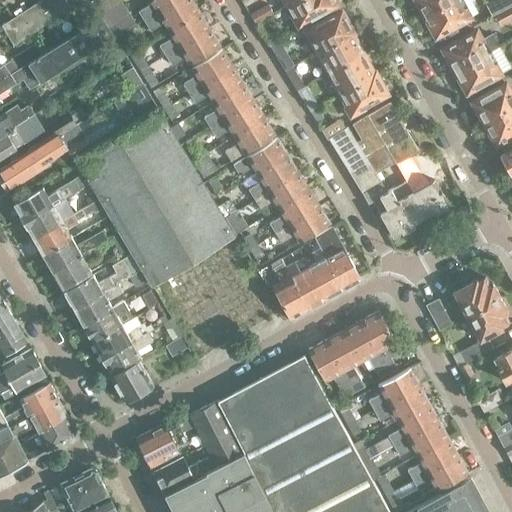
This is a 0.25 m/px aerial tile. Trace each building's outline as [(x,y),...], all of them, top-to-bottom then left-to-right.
[(39,0),(1,24),(13,45),(84,0),(39,0)] [(91,0),(101,15),(113,34),(115,38),(117,37),(125,31),(139,23),(124,0),(91,0)] [(150,0),(152,2),(138,10),(144,19),(174,0),(150,0)] [(198,9),(192,0),(174,0),(144,19),(150,28),(163,20),(168,28),(198,9)] [(336,0),(296,0),(291,3),(303,23),(338,3),(336,0)] [(416,0),(424,15),(451,0),(416,0)] [(459,0),(451,0),(424,15),(436,36),(469,17),(459,0)] [(491,15),(511,2),(511,0),(489,0),(485,3),(491,15)] [(511,2),(491,15),(497,26),(511,17),(511,2)] [(249,13),(256,23),(274,13),(268,3),(249,13)] [(173,36),(159,44),(165,53),(209,26),(198,9),(168,28),(173,36)] [(318,51),(354,32),(342,11),(307,31),(318,51)] [(30,88),(113,34),(101,15),(48,49),(11,73),(0,79),(0,99),(2,98),(0,94),(0,92),(17,82),(23,78),(30,88)] [(219,43),(209,26),(165,53),(171,62),(184,54),(189,62),(219,43)] [(455,70),(489,52),(476,30),(443,48),(455,70)] [(134,45),(125,31),(117,37),(125,50),(134,45)] [(329,71),(365,51),(354,32),(318,51),(329,71)] [(48,49),(43,40),(35,44),(34,43),(11,58),(12,59),(4,63),(4,64),(0,66),(0,79),(11,73),(48,49)] [(280,40),(271,45),(285,68),(294,63),(280,40)] [(197,74),(183,82),(189,92),(233,65),(222,47),(192,66),(197,74)] [(340,91),(376,72),(365,51),(329,71),(340,91)] [(501,74),(489,52),(455,70),(467,93),(501,74)] [(140,69),(147,65),(140,54),(133,59),(140,69)] [(147,65),(140,69),(151,87),(158,83),(147,65)] [(243,82),(233,65),(189,92),(194,100),(207,91),(213,100),(243,82)] [(305,85),(293,65),(285,70),(297,90),(305,85)] [(376,72),(340,91),(347,104),(346,108),(351,116),(366,108),(365,105),(387,92),(376,72)] [(243,82),(213,100),(217,108),(204,116),(210,125),(253,98),(243,82)] [(484,124),(511,108),(511,94),(506,84),(473,102),(484,124)] [(164,107),(171,103),(164,92),(160,85),(153,90),(164,107)] [(47,103),(42,96),(31,102),(22,107),(20,104),(6,111),(0,114),(0,135),(37,112),(36,110),(47,103)] [(310,111),(318,106),(312,96),(304,101),(310,111)] [(253,98),(210,125),(215,134),(229,126),(234,134),(264,115),(253,98)] [(390,100),(366,114),(394,162),(395,161),(396,163),(400,161),(416,189),(411,191),(419,205),(410,210),(417,223),(436,212),(440,213),(444,211),(446,206),(449,204),(434,178),(423,185),(407,157),(418,150),(413,141),(416,139),(422,148),(432,141),(416,112),(402,121),(390,100)] [(70,110),(76,120),(88,113),(81,103),(70,110)] [(171,103),(164,107),(171,119),(178,115),(171,103)] [(157,105),(93,144),(92,145),(74,155),(84,171),(90,182),(152,285),(235,235),(180,143),(172,130),(157,105)] [(318,106),(310,111),(322,130),(330,126),(318,106)] [(50,120),(58,133),(70,126),(77,121),(76,120),(70,110),(69,108),(50,120)] [(511,136),(511,108),(484,124),(496,145),(511,136)] [(37,112),(0,135),(0,156),(24,141),(46,127),(37,112)] [(394,162),(366,114),(352,123),(361,138),(357,141),(347,125),(329,137),(362,191),(381,180),(376,173),(394,162)] [(231,160),(275,133),(264,115),(234,134),(220,142),(231,160)] [(77,137),(70,126),(58,133),(56,129),(29,147),(31,151),(0,170),(0,173),(8,187),(55,158),(54,156),(67,148),(72,156),(74,155),(92,145),(93,144),(86,132),(77,137)] [(172,130),(180,143),(186,139),(187,138),(180,126),(172,130)] [(187,138),(186,139),(193,151),(200,147),(193,135),(187,138)] [(258,173),(288,154),(277,136),(234,164),(240,174),(253,165),(257,171),(258,173)] [(511,146),(501,153),(502,155),(500,156),(505,165),(507,164),(511,172),(511,146)] [(206,151),(196,157),(193,159),(203,176),(216,168),(206,151)] [(255,198),(299,171),(288,154),(258,173),(257,171),(244,180),(255,198)] [(73,192),(74,191),(90,182),(84,171),(68,181),(68,182),(59,187),(59,188),(48,194),(43,186),(14,202),(24,219),(73,192)] [(278,206),(309,187),(299,171),(255,198),(261,207),(274,199),(278,206)] [(222,186),(215,174),(207,179),(214,191),(222,186)] [(381,180),(362,191),(369,202),(373,200),(393,236),(403,231),(408,232),(415,228),(416,224),(417,223),(410,210),(419,205),(411,191),(404,179),(386,189),(381,180)] [(284,215),(271,223),(275,231),(319,204),(309,187),(278,206),(284,215)] [(73,192),(24,219),(33,234),(70,213),(67,206),(69,205),(67,201),(76,196),(73,192)] [(97,211),(102,208),(104,207),(98,196),(76,209),(70,213),(33,234),(43,252),(72,236),(66,226),(78,219),(78,218),(95,208),(97,211)] [(222,203),(229,214),(236,210),(230,199),(222,203)] [(330,221),(319,204),(275,231),(281,240),(294,232),(300,241),(330,221)] [(236,210),(229,214),(236,225),(243,220),(236,210)] [(342,288),(361,278),(338,238),(339,237),(332,225),(315,236),(321,247),(320,248),(342,288)] [(110,236),(117,232),(114,226),(104,232),(102,229),(89,237),(77,244),(72,236),(43,252),(52,269),(107,238),(110,236)] [(110,236),(110,237),(119,253),(127,249),(117,232),(110,236)] [(249,248),(257,243),(250,232),(243,237),(249,248)] [(107,238),(52,269),(62,286),(91,270),(86,261),(99,254),(105,251),(101,242),(107,239),(107,238)] [(257,243),(249,248),(256,259),(263,254),(257,243)] [(315,262),(309,265),(308,266),(326,297),(342,288),(320,248),(311,253),(315,262)] [(119,283),(118,282),(130,275),(140,269),(130,253),(121,258),(122,258),(112,264),(116,272),(98,282),(93,274),(64,290),(74,308),(119,283)] [(308,307),(326,297),(308,266),(309,265),(304,256),(294,261),(295,262),(287,266),(286,267),(308,307)] [(284,261),(274,267),(273,267),(276,272),(281,281),(272,286),(290,317),(308,307),(286,267),(287,266),(284,261)] [(140,269),(130,275),(135,285),(145,280),(140,269)] [(492,281),(489,282),(486,275),(455,291),(466,314),(499,296),(492,281)] [(82,322),(111,305),(108,300),(121,293),(120,292),(123,291),(119,283),(74,308),(82,322)] [(92,338),(134,314),(130,307),(129,307),(126,302),(129,300),(127,296),(111,305),(82,322),(92,338)] [(499,296),(466,314),(478,335),(509,319),(506,314),(508,312),(499,296)] [(438,297),(426,304),(439,329),(451,323),(438,297)] [(0,331),(16,322),(6,305),(0,308),(0,331)] [(397,368),(390,356),(401,350),(379,310),(361,319),(390,372),(397,368)] [(134,314),(92,338),(102,356),(146,331),(147,331),(153,328),(151,323),(146,326),(144,322),(139,324),(134,314)] [(390,372),(361,319),(344,329),(361,360),(368,356),(380,378),(390,372)] [(0,350),(2,354),(26,339),(16,322),(0,331),(0,350)] [(344,329),(326,339),(355,391),(364,386),(352,365),(361,360),(344,329)] [(136,349),(152,340),(146,331),(102,356),(111,373),(138,357),(140,357),(136,349)] [(459,366),(467,362),(494,348),(488,336),(487,337),(485,333),(478,337),(479,340),(453,354),(459,366)] [(181,336),(166,344),(172,355),(187,346),(181,336)] [(355,391),(326,339),(308,348),(325,380),(334,375),(346,396),(355,391)] [(511,346),(493,356),(505,380),(511,376),(511,346)] [(0,382),(38,361),(31,348),(2,365),(5,370),(0,372),(0,382)] [(219,400),(218,400),(244,451),(243,451),(274,511),(390,511),(373,480),(363,460),(357,450),(322,384),(305,354),(219,399),(219,400)] [(138,357),(111,373),(117,385),(115,389),(119,396),(123,396),(125,399),(153,384),(138,357)] [(0,392),(1,392),(4,398),(46,375),(38,361),(0,382),(0,392)] [(467,362),(459,366),(465,377),(473,373),(467,362)] [(371,410),(419,383),(409,366),(378,383),(383,391),(366,401),(371,410)] [(23,406),(12,412),(5,416),(10,425),(59,398),(50,382),(19,399),(23,406)] [(398,418),(429,401),(419,383),(371,410),(377,419),(393,410),(398,418)] [(502,402),(495,389),(477,399),(483,411),(502,402)] [(68,414),(59,398),(10,425),(14,433),(32,423),(37,431),(68,414)] [(244,451),(218,400),(217,399),(188,414),(189,415),(194,425),(215,466),(243,451),(244,451)] [(429,401),(398,418),(403,427),(386,436),(391,445),(439,419),(429,401)] [(14,433),(10,425),(5,416),(0,406),(0,474),(27,460),(14,433)] [(347,423),(354,419),(348,409),(341,412),(347,423)] [(68,414),(37,431),(23,439),(29,451),(44,444),(47,450),(72,436),(74,433),(75,429),(74,425),(68,414)] [(194,425),(189,415),(177,421),(175,416),(136,437),(151,465),(179,451),(175,444),(186,438),(182,431),(194,425)] [(354,419),(347,423),(355,436),(361,432),(354,419)] [(417,453),(448,436),(439,419),(391,445),(396,454),(412,445),(417,453)] [(503,446),(506,445),(511,441),(511,427),(497,435),(503,446)] [(410,480),(458,454),(448,436),(417,453),(422,462),(405,471),(410,480)] [(511,441),(506,445),(503,446),(511,464),(511,441)] [(363,460),(370,456),(364,446),(357,450),(363,460)] [(206,470),(206,472),(165,493),(174,511),(274,511),(243,451),(215,466),(206,470)] [(458,454),(410,480),(420,498),(468,472),(458,454)] [(370,456),(363,460),(373,480),(383,474),(381,471),(378,472),(370,456)] [(165,491),(203,471),(198,462),(187,467),(182,457),(155,471),(165,491)] [(61,483),(69,498),(88,489),(86,486),(102,478),(97,469),(91,467),(61,483)] [(386,494),(393,490),(384,474),(377,478),(386,494)] [(489,511),(470,476),(403,511),(489,511)] [(69,498),(75,511),(83,511),(86,511),(84,506),(109,493),(102,478),(86,486),(88,489),(69,498)] [(393,490),(386,494),(391,504),(398,500),(393,490)] [(52,493),(49,495),(44,500),(48,509),(56,505),(57,504),(52,493)] [(83,511),(116,511),(118,511),(109,493),(84,506),(86,511),(83,511)] [(44,500),(33,508),(25,511),(49,511),(48,509),(44,500)]
